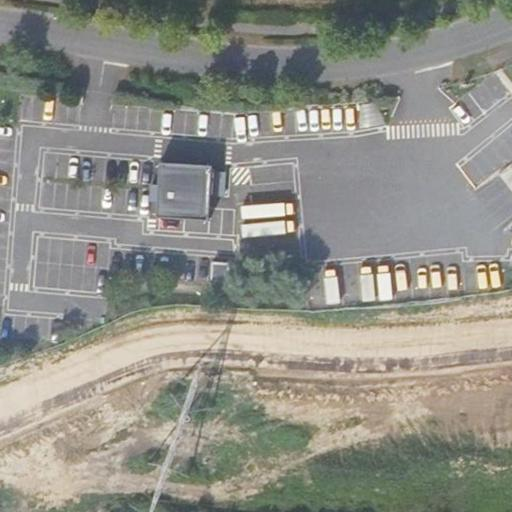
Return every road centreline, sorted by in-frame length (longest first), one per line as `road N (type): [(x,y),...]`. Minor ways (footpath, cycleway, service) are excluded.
road 1 (tertiary): [(511,334),(340,345),(169,339),(0,401)]
road 2 (unclassified): [(511,23),(405,56),(312,67),(0,23)]
road 3 (unknown): [(97,147),(447,146),(430,48)]
road 4 (unknown): [(97,147),(40,147),(27,155),(20,227),(151,233),(228,226)]
